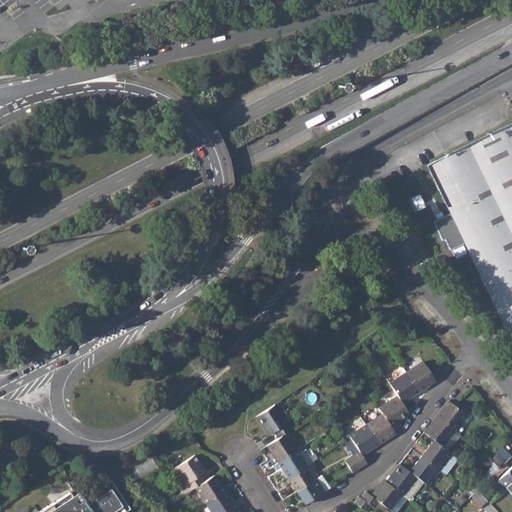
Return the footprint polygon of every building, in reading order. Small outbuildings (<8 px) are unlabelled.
[(511,122),(426,164),(508,333),(511,331),(511,122)] [(344,354),(348,361),(361,351),(356,345),(344,354)] [(423,361),(406,372),(418,391),(435,380),(423,361)] [(406,372),(389,383),(397,396),(402,402),(418,391),(406,372)] [(397,396),(378,408),(382,414),(390,426),(409,414),(402,402),(397,396)] [(448,401),(436,416),(454,431),(466,415),(448,401)] [(274,404),(256,416),(268,435),(273,432),(277,438),(285,433),(291,429),(274,404)] [(382,414),(366,425),(378,444),(395,433),(390,426),(382,414)] [(436,416),(423,432),(433,440),(441,446),(454,431),(436,416)] [(366,425),(349,436),(350,438),(357,447),(361,455),(378,444),(366,425)] [(343,427),(339,430),(346,441),(350,438),(349,436),(343,427)] [(277,438),(266,445),(277,462),(296,450),(285,433),(277,438)] [(433,440),(421,456),(439,470),(451,454),(441,446),(433,440)] [(357,447),(350,451),(352,455),(361,467),(367,463),(361,455),(357,447)] [(170,460),(175,467),(191,456),(187,449),(170,460)] [(296,450),(277,462),(288,479),(304,468),(307,466),(296,450)] [(496,453),(492,458),(498,463),(502,458),(496,453)] [(191,456),(175,467),(186,484),(179,488),(184,494),(195,487),(203,482),(199,475),(205,471),(194,455),(191,456)] [(352,455),(344,460),(352,473),(361,467),(352,455)] [(134,482),(160,469),(153,456),(127,469),(134,482)] [(421,456),(409,472),(417,477),(427,485),(439,470),(421,456)] [(494,463),(482,475),(486,480),(487,479),(494,473),(499,468),(494,463)] [(499,468),(494,473),(497,476),(508,466),(505,463),(499,468)] [(399,464),(385,482),(401,494),(403,495),(417,477),(409,472),(399,464)] [(511,465),(498,479),(511,493),(511,465)] [(304,468),(288,479),(296,491),(313,481),(304,468)] [(203,482),(195,487),(206,504),(225,491),(214,475),(203,482)] [(313,481),(296,491),(304,504),(329,488),(321,475),(313,481)] [(481,478),(476,483),(480,487),(482,484),(485,481),(481,478)] [(482,484),(487,489),(491,485),(487,479),(486,480),(485,481),(482,484)] [(124,511),(129,509),(110,480),(82,498),(79,492),(72,496),(69,492),(38,511),(124,511)] [(383,480),(371,495),(377,500),(389,509),(401,494),(385,482),(383,480)] [(467,491),(472,495),(476,490),(480,487),(476,483),(467,491)] [(472,495),(471,495),(474,499),(481,506),(487,500),(476,490),(472,495)] [(225,491),(206,504),(211,511),(229,511),(236,508),(225,491)] [(371,495),(364,491),(360,497),(370,505),(372,506),(377,500),(371,495)] [(455,501),(459,506),(466,499),(462,495),(455,501)] [(360,497),(358,496),(353,502),(365,511),(370,505),(360,497)] [(471,502),(477,509),(481,506),(474,499),(471,502)]
